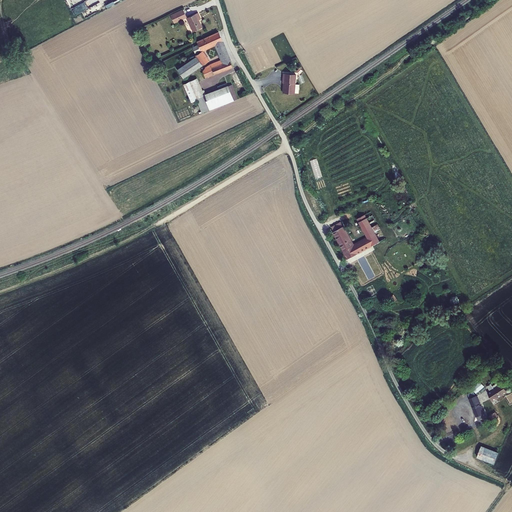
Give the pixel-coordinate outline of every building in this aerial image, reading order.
[(95,0),(86,0),(71,8),(74,15),(99,3),(99,2),(97,3),(95,0)] [(174,23),(186,17),(183,10),(170,16),(174,23)] [(198,20),(201,19),(198,13),(187,18),(193,32),(202,28),(198,20)] [(193,48),(195,54),(200,51),(200,52),(196,56),(196,57),(177,70),(183,78),(208,61),(201,50),(215,44),(222,60),(210,65),(205,68),(206,68),(203,71),(205,78),(233,67),(230,61),(218,32),(197,42),(198,45),(193,48)] [(295,74),(284,73),(283,83),(284,83),(283,93),(294,94),(294,93),(298,93),(299,85),(295,84),(295,74)] [(197,79),(184,85),(191,102),(197,100),(202,113),(237,99),(232,85),(228,86),(226,83),(217,87),(218,90),(206,95),(204,90),(202,91),(197,79)] [(332,227),(348,259),(385,239),(380,229),(377,225),(371,212),(358,219),(368,238),(359,243),(358,241),(352,244),(341,222),(332,227)] [(486,389),(480,382),(472,388),(478,395),(486,389)] [(491,392),(488,393),(493,401),(507,391),(503,384),(495,389),(491,384),(487,386),(491,392)] [(482,417),(484,416),(476,396),(470,398),(478,420),(483,418),(482,417)] [(498,453),(482,446),(478,457),(494,464),(498,453)]
